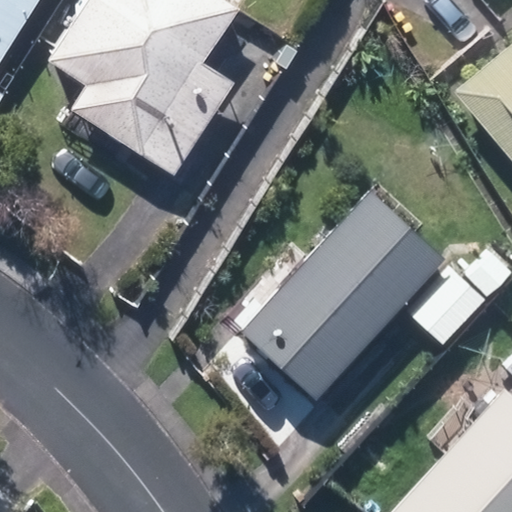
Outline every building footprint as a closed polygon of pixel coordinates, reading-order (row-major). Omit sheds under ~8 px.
[(0,0),(0,43),(29,0),(0,0)] [(229,76),(196,54),(230,1),(228,0),(72,0),(39,52),(77,77),(60,103),(166,172),(229,76)] [(511,30),(445,88),(511,166),(511,30)] [(371,187),(233,323),(305,397),(443,261),(371,187)] [(511,322),(489,298),(448,337),(474,365),(511,328),(511,322)] [(511,350),(501,360),(511,371),(511,350)] [(376,511),(511,511),(511,394),(497,380),(376,511)]
